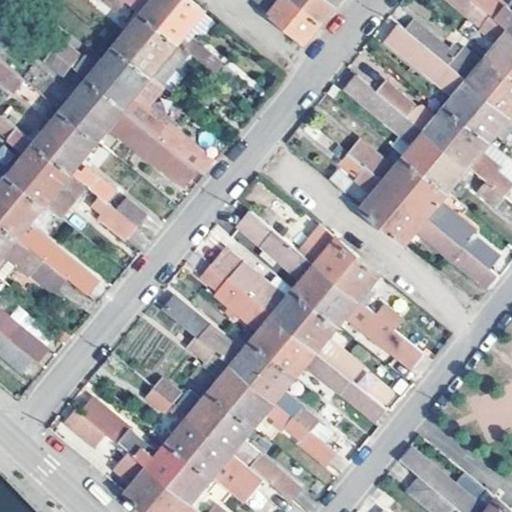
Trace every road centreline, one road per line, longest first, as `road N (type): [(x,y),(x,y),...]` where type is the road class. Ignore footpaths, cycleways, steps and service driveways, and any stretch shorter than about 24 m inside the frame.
road 1 (residential): [(12,438),(383,0)]
road 2 (residential): [(511,300),(336,511)]
road 3 (track): [(275,157),(489,328)]
